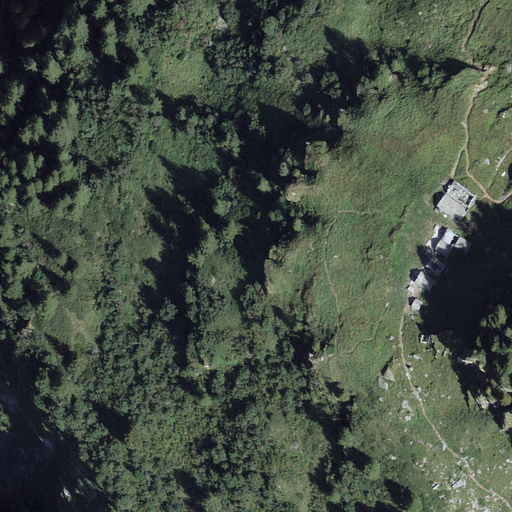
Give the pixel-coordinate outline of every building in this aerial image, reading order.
[(457,182),(450,192),(469,206),(477,195),(457,182)] [(447,195),(438,206),(459,224),(468,213),(447,195)] [(450,229),(444,237),(468,253),(474,244),(450,229)] [(440,241),(435,250),(449,258),(454,248),(440,241)] [(447,268),(435,256),(427,264),(440,276),(447,268)] [(437,284),(420,271),(412,282),(429,295),(437,284)] [(425,303),(416,297),(410,305),(419,311),(425,303)]
